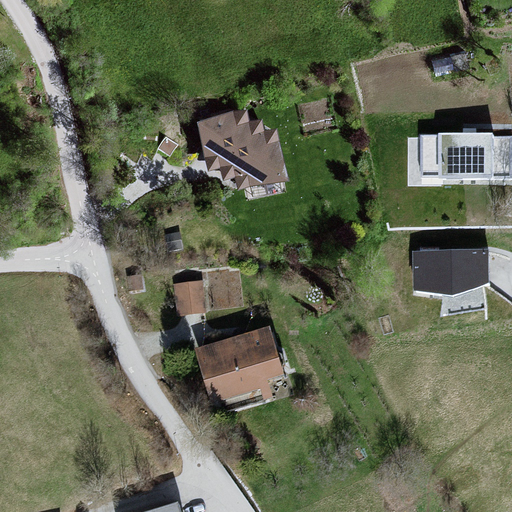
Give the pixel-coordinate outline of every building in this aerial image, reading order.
[(247,108),(191,117),(199,158),(207,157),(209,167),(222,164),(224,173),(239,170),(242,187),(287,179),(278,127),(265,129),(263,116),(249,119),(247,108)] [(511,135),(423,136),(423,175),(439,174),(439,178),(493,177),(493,175),(511,174),(511,135)] [(489,251),(414,253),(413,291),(454,297),(490,284),(489,251)] [(206,287),(175,289),(177,319),(209,316),(206,287)] [(272,336),(200,357),(218,420),(291,399),(272,336)]
